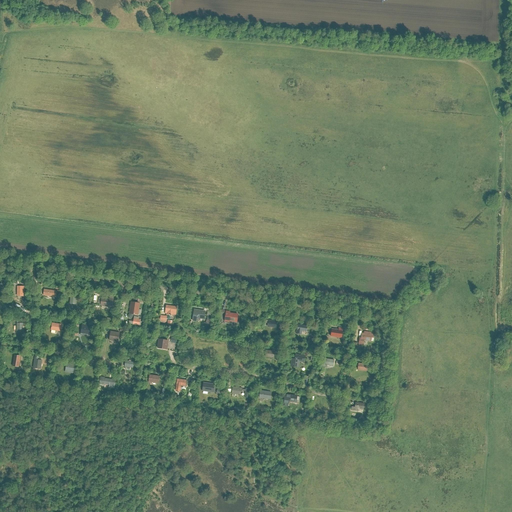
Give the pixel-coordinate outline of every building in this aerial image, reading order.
[(25,291),(25,286),(17,286),(17,296),(24,296),(24,291),(25,291)] [(77,303),(78,299),(77,298),(77,296),(71,295),(70,304),(76,305),(76,303),(77,303)] [(114,299),(107,298),(106,298),(102,297),(101,305),(103,305),(102,307),(113,308),(114,299)] [(138,315),(140,303),(131,302),(129,314),(138,315)] [(176,315),(177,307),(166,305),(165,314),(168,314),(168,315),(174,315),(176,315)] [(204,320),(206,311),(194,309),(192,321),(197,322),(197,318),(204,320)] [(237,322),(238,316),(230,315),(231,311),(226,311),(225,321),(229,322),(229,321),(237,322)] [(276,328),(277,319),(274,318),(273,321),(269,320),(268,327),(276,328)] [(307,332),(308,326),(298,325),(297,334),(302,335),(302,331),(307,332)] [(330,337),(333,337),(342,339),(343,331),(342,331),(342,330),(332,328),(330,337)] [(119,342),(120,333),(111,331),(109,340),(119,342)] [(362,333),(361,337),(360,337),(359,343),(359,345),(363,346),(364,341),(371,342),(372,338),(375,338),(375,333),(364,331),(364,333),(362,333)] [(167,350),(169,340),(159,339),(157,348),(167,350)] [(274,359),(275,350),(272,350),(272,351),(267,350),(266,357),(274,359)] [(305,355),(296,354),(295,359),(291,358),(290,366),(298,367),(299,361),(304,361),(305,355)] [(19,367),(21,356),(14,355),(13,366),(19,367)] [(41,369),(43,360),(38,360),(39,357),(35,356),(33,368),(41,369)] [(333,366),(334,360),(326,359),(325,361),(322,361),(322,366),(327,367),(327,365),(333,366)] [(74,372),(75,365),(67,364),(66,371),(66,373),(70,373),(70,371),(74,372)] [(362,371),(367,372),(368,366),(355,364),(355,367),(358,368),(358,371),(362,372),(362,371)] [(112,386),(113,380),(105,378),(105,377),(101,377),(99,384),(105,385),(105,384),(112,386)] [(186,387),(187,380),(177,379),(176,391),(180,392),(181,386),(186,387)] [(215,385),(204,383),(203,392),(214,393),(215,385)] [(249,389),(246,388),(245,390),(242,389),(242,388),(232,387),(231,394),(239,395),(240,392),(241,392),(241,391),(245,391),(244,398),(248,398),(249,389)] [(258,391),(258,394),(260,394),(259,398),(268,399),(269,392),(260,390),(260,391),(258,391)] [(296,403),(298,395),(287,394),(285,396),(283,406),(288,407),(288,402),(296,403)] [(364,410),(364,403),(356,402),(355,407),(352,407),(351,411),(357,411),(357,409),(364,410)]
